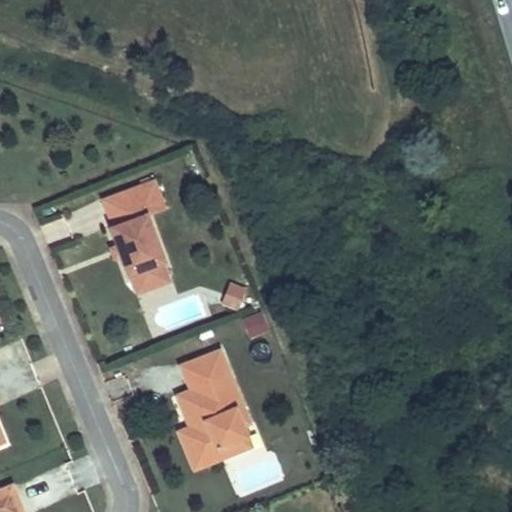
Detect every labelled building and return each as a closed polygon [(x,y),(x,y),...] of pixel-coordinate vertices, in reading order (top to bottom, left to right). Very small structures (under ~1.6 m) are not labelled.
[(163,174),(108,194),(118,222),(117,222),(124,242),(128,240),(132,251),(128,253),(135,273),(137,272),(172,260),(174,259),(157,210),(174,204),(163,174)] [(68,221),(44,228),(48,245),(72,238),(68,221)] [(124,242),(118,245),(122,255),(128,253),(132,251),(128,240),(124,242)] [(172,260),(137,272),(144,291),(178,278),(172,260)] [(229,280),(220,302),(238,309),(247,287),(229,280)] [(262,309),(242,317),(250,338),(270,330),(262,309)] [(228,348),(188,364),(198,389),(194,391),(201,409),(207,406),(213,421),(195,428),(211,466),(230,459),(226,449),(256,437),(252,425),(259,423),(228,348)] [(0,445),(9,442),(0,418),(0,445)] [(256,437),(226,449),(230,459),(260,447),(256,437)] [(28,511),(17,484),(0,491),(0,511),(28,511)]
